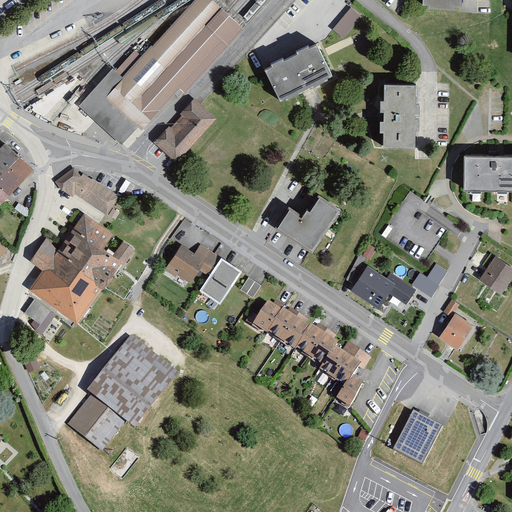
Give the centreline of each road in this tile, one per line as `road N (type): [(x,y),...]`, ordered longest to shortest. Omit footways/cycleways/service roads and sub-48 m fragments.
road 1 (residential): [(51,165),(48,203),(9,329),(83,511)]
road 2 (residential): [(414,355),(124,167)]
road 3 (residential): [(283,0),(124,167)]
road 4 (residential): [(414,355),(480,224)]
